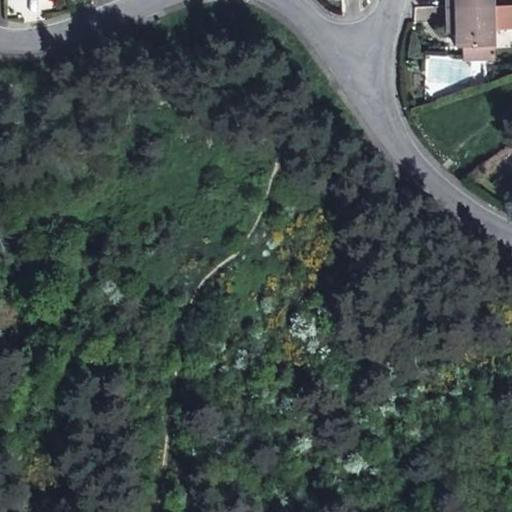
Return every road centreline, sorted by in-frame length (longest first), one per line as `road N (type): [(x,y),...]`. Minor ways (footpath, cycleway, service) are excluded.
road 1 (residential): [(0,34),(50,35),(116,9),(178,0)]
road 2 (residential): [(511,235),(408,158),(383,115)]
road 3 (residential): [(269,0),(287,7),(383,115)]
